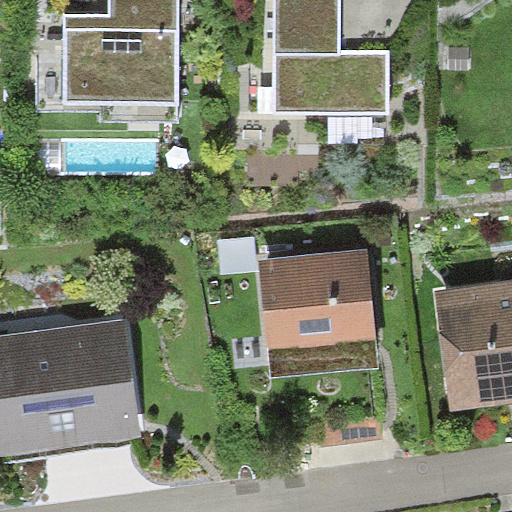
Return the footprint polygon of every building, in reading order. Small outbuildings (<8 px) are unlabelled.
[(58,16),(58,94),(171,95),(171,0),(102,0),(103,16),(58,16)] [(331,0),(270,0),(270,111),(382,112),(382,59),(331,58),(331,0)] [(358,244),(262,252),(268,326),(364,318),(358,244)] [(511,280),(444,289),(456,391),(511,384),(511,280)] [(367,344),(364,318),(268,326),(270,352),(367,344)] [(0,444),(141,428),(128,319),(0,334),(0,444)]
